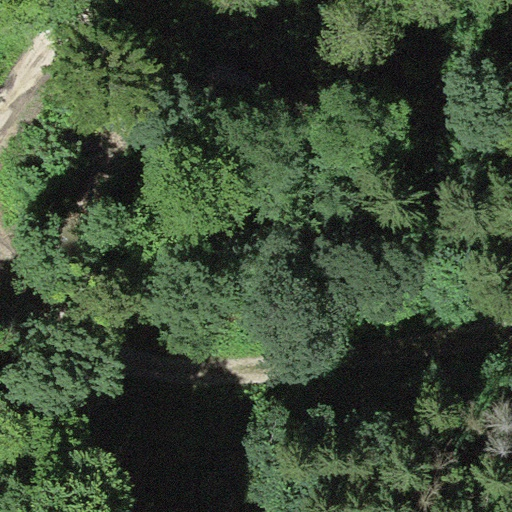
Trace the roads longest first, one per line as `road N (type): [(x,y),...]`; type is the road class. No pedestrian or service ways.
road 1 (track): [(511,323),(341,356),(223,368),(153,363),(98,349),(50,321),(19,288),(0,245)]
road 2 (track): [(0,130),(89,0)]
